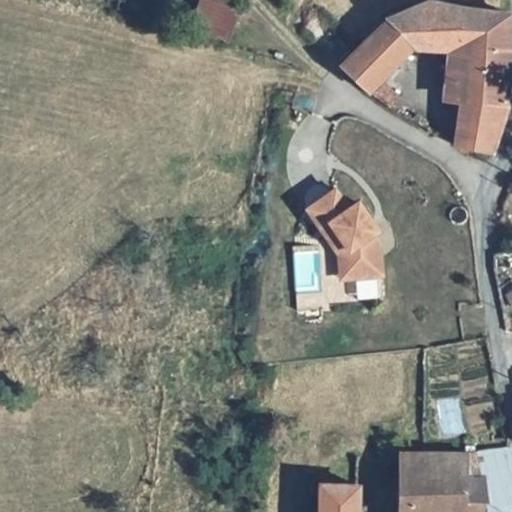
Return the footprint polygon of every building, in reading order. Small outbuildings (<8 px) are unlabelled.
[(196,0),(190,27),(227,36),(236,0),(235,0),(196,0)] [(507,9),(443,0),(420,0),(388,14),(353,48),(338,62),(365,89),(413,43),(446,48),(445,95),(454,96),(508,101),(507,9)] [(447,142),(493,145),(508,101),(454,96),(447,142)] [(336,185),(309,205),(331,237),(339,231),(351,246),(353,274),(383,272),(381,242),(373,231),(367,223),(373,219),(361,188),(344,195),(336,185)] [(373,219),(367,223),(373,231),(379,227),(373,219)] [(339,231),(331,237),(341,251),(342,275),(353,274),(351,246),(339,231)] [(488,511),(511,511),(511,445),(509,446),(486,447),(489,476),(486,475),(488,511)] [(435,448),(424,448),(401,448),(401,511),(488,511),(486,475),(466,474),(469,449),(435,448)] [(320,481),(319,511),(358,511),(360,482),(358,481),(320,481)]
